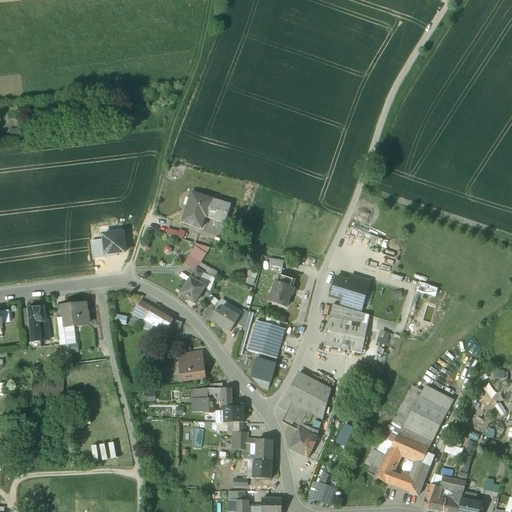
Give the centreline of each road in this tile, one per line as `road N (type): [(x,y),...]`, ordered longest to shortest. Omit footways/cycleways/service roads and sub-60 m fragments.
road 1 (track): [(267,412),(292,376),(387,105),(449,0)]
road 2 (residential): [(300,511),(267,412),(207,338),(149,290),(95,281)]
road 3 (residential): [(139,511),(140,475),(95,281)]
